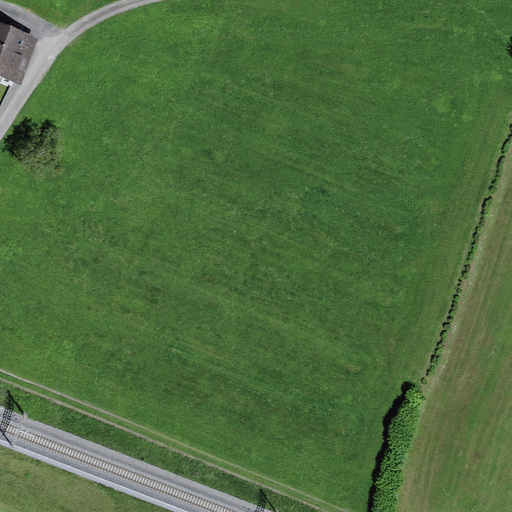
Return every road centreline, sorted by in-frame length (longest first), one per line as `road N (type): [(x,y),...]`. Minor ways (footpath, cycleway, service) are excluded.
road 1 (track): [(332,511),(0,373)]
road 2 (unclassified): [(0,130),(67,34),(133,0)]
